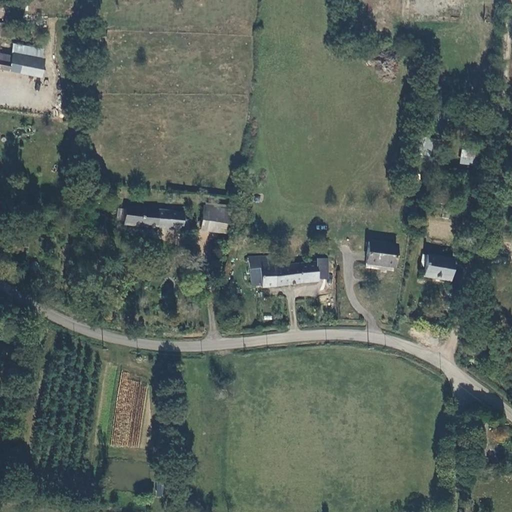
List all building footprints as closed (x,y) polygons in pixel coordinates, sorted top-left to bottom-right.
[(0,22),(0,35),(9,36),(9,23),(0,22)] [(461,149),(459,164),(474,165),(476,150),(461,149)] [(195,217),(209,218),(221,218),(222,205),(195,203),(195,217)] [(118,225),(182,228),(182,217),(175,217),(175,210),(119,208),(118,225)] [(209,227),(209,218),(195,217),(194,227),(209,227)] [(367,240),(364,265),(394,268),(398,244),(367,240)] [(422,276),(449,282),(454,259),(427,255),(422,276)] [(260,286),(275,285),(274,265),(271,266),(270,256),(246,259),(248,281),(253,284),(259,284),(260,286)] [(325,278),(324,259),(314,260),(314,262),(315,278),(325,278)] [(315,278),(314,262),(274,265),(275,285),(316,282),(315,278)] [(477,421),(473,457),(484,458),(488,422),(477,421)]
